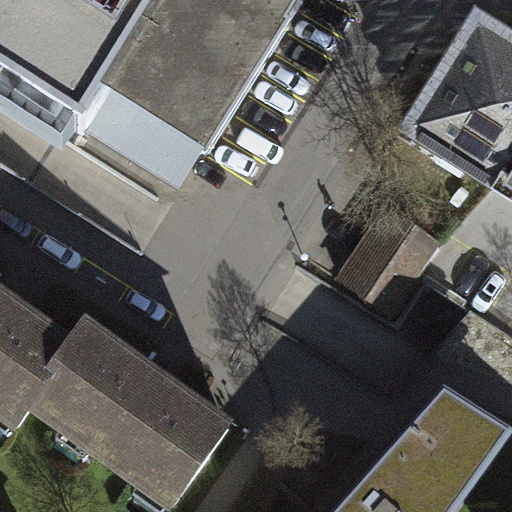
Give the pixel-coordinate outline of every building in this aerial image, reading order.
[(0,0),(0,82),(80,133),(83,128),(181,191),(291,19),(261,0),(0,0)] [(494,212),(511,182),(511,55),(474,32),(398,152),(494,212)] [(511,182),(494,212),(511,223),(511,182)] [(437,252),(381,215),(333,288),(389,325),(437,252)] [(0,429),(13,439),(27,419),(156,511),(171,511),(230,430),(137,364),(85,326),(69,349),(0,300),(0,429)] [(372,488),(351,511),(466,511),(511,450),(444,409),(372,488)]
